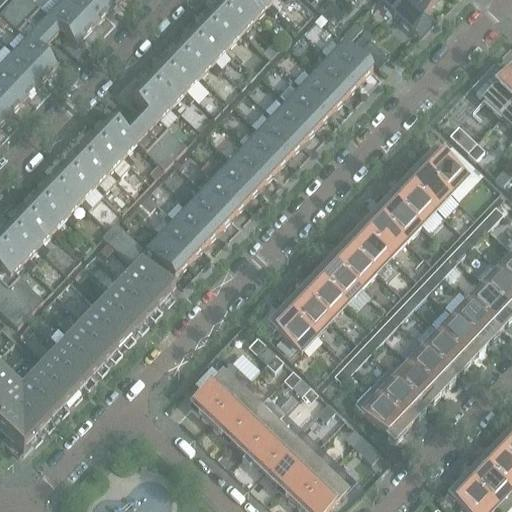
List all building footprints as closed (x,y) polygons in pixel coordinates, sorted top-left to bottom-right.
[(0,0),(0,5),(3,8),(9,1),(7,0),(0,0)] [(57,71),(44,59),(41,56),(61,35),(47,22),(48,21),(38,12),(25,0),(17,0),(0,18),(0,19),(27,45),(13,59),(42,87),(57,71)] [(91,35),(62,7),(54,0),(52,2),(50,0),(49,0),(38,12),(48,21),(47,22),(61,35),(76,51),(91,35)] [(105,20),(84,0),(68,0),(62,7),(91,35),(105,20)] [(119,5),(114,0),(84,0),(105,20),(119,5)] [(257,23),(232,0),(223,0),(214,11),(243,38),(253,27),(260,34),(264,30),(257,23)] [(271,9),(261,0),(232,0),(257,23),(267,12),(275,19),(278,16),(271,9)] [(261,0),(271,9),(279,0),(283,0),(288,5),(292,1),(290,0),(261,0)] [(394,19),(412,0),(381,0),(378,4),(394,19)] [(426,21),(440,6),(441,6),(434,0),(412,0),(394,19),(419,43),(433,29),(426,21)] [(327,25),(339,12),(332,6),(320,18),(327,25)] [(250,45),(243,38),(214,11),(200,25),(229,53),(239,42),(246,49),(250,45)] [(333,31),(345,18),(339,12),(327,25),(333,31)] [(229,53),(200,25),(186,40),(214,68),(225,57),(232,64),(236,60),(229,53)] [(350,47),(362,34),(355,27),(343,40),(350,47)] [(366,35),(353,50),(360,56),(369,46),(373,42),(366,35)] [(222,75),(214,68),(186,40),(172,55),(200,82),(211,71),(218,78),(222,75)] [(372,76),(343,48),(342,49),(335,42),(332,46),(339,53),(329,64),(358,91),(372,76)] [(388,64),(369,46),(360,56),(379,73),(388,64)] [(42,87),(13,59),(6,52),(0,59),(0,74),(28,101),(42,87)] [(200,82),(172,55),(158,70),(186,97),(197,86),(204,93),(208,89),(200,82)] [(358,91),(329,64),(321,57),(318,61),(325,67),(315,79),(343,106),(358,91)] [(194,104),(186,97),(158,70),(143,84),(172,112),(183,101),(190,108),(194,104)] [(343,106),(315,79),(307,72),(304,75),(311,82),(301,93),(329,121),(343,106)] [(28,101),(0,74),(0,102),(14,116),(28,101)] [(502,122),(511,111),(511,75),(484,105),(502,122)] [(179,119),(172,112),(143,84),(128,100),(144,115),(157,127),(159,126),(169,116),(176,123),(179,119)] [(329,121),(301,93),(293,87),(290,90),(297,97),(287,108),(315,136),(329,121)] [(315,136),(287,108),(280,101),(276,105),(283,112),(273,123),(301,150),(315,136)] [(0,130),(14,116),(0,102),(0,130)] [(511,131),(511,111),(502,122),(511,131)] [(186,152),(170,137),(159,126),(157,127),(144,115),(124,136),(109,121),(94,136),(123,164),(130,170),(134,167),(127,160),(137,149),(163,175),(186,152)] [(301,150),(273,123),(266,116),(262,120),(269,127),(259,138),(287,165),(301,150)] [(287,165),(259,138),(252,131),(248,135),(255,142),(245,153),(273,180),(287,165)] [(457,149),(466,139),(458,132),(450,141),(457,149)] [(123,164),(94,136),(80,151),(109,178),(116,185),(120,181),(113,175),(123,164)] [(273,180),(245,153),(238,146),(234,150),(241,157),(231,168),(259,195),(273,180)] [(475,166),(484,156),(476,149),(467,158),(475,166)] [(109,178),(80,151),(66,166),(95,193),(102,200),(106,196),(98,189),(109,178)] [(466,184),(441,159),(442,158),(436,151),(427,160),(429,162),(420,171),(451,200),(466,184)] [(259,195),(231,168),(224,161),(220,165),(227,172),(217,183),(245,209),(259,195)] [(95,193),(66,166),(52,181),(81,208),(88,215),(92,211),(84,204),(95,193)] [(451,200),(420,171),(405,187),(436,216),(451,200)] [(502,191),(511,182),(503,174),(494,184),(502,191)] [(245,209),(217,183),(210,176),(206,180),(213,186),(203,198),(231,224),(245,209)] [(81,208),(52,181),(38,195),(67,223),(74,230),(78,226),(70,219),(81,208)] [(436,216),(405,187),(390,203),(421,232),(436,216)] [(231,224),(203,198),(196,191),(192,194),(199,201),(189,212),(217,239),(231,224)] [(67,223),(38,195),(24,210),(53,237),(60,244),(64,241),(56,234),(67,223)] [(421,232),(390,203),(376,218),(406,247),(421,232)] [(217,239),(189,212),(182,206),(178,209),(185,216),(175,227),(203,254),(217,239)] [(53,237),(24,210),(10,225),(39,252),(46,259),(49,255),(42,248),(53,237)] [(491,233),(503,220),(495,213),(483,226),(491,233)] [(406,247),(376,218),(361,234),(391,263),(406,247)] [(203,254),(175,227),(168,220),(164,224),(171,231),(161,242),(189,269),(203,254)] [(39,252),(10,225),(0,235),(0,243),(25,267),(32,274),(35,270),(28,263),(39,252)] [(0,439),(22,461),(114,365),(174,301),(166,293),(175,283),(147,257),(115,228),(102,242),(106,247),(113,253),(136,275),(21,396),(0,375),(0,439)] [(485,239),(477,231),(465,244),(473,252),(485,239)] [(391,263),(361,234),(346,250),(376,279),(391,263)] [(189,269),(161,242),(154,235),(150,239),(158,246),(147,257),(175,283),(189,269)] [(0,273),(2,276),(9,282),(9,283),(14,278),(25,267),(0,243),(0,273)] [(473,252),(465,244),(453,257),(461,265),(473,252)] [(106,247),(99,255),(106,261),(113,253),(106,247)] [(376,279),(346,250),(331,265),(362,294),(376,279)] [(511,261),(498,275),(511,288),(511,261)] [(444,283),(456,270),(448,263),(436,275),(444,283)] [(362,294),(331,265),(316,281),(347,310),(362,294)] [(82,274),(74,282),(79,287),(87,279),(82,274)] [(444,283),(436,275),(423,288),(431,296),(444,283)] [(511,288),(498,275),(483,291),(511,318),(511,288)] [(2,276),(0,278),(0,287),(2,289),(9,282),(2,276)] [(9,282),(2,289),(8,295),(19,283),(14,278),(9,283),(9,282)] [(347,310),(316,281),(301,297),(332,326),(347,310)] [(19,283),(8,295),(13,299),(24,288),(19,283)] [(0,294),(5,299),(9,303),(14,308),(19,312),(23,317),(28,321),(32,317),(27,313),(22,308),(18,304),(13,299),(8,295),(2,289),(0,287),(0,294)] [(24,288),(13,299),(18,304),(29,292),(24,288)] [(511,321),(511,318),(483,291),(468,307),(499,336),(511,321)] [(29,292),(18,304),(22,308),(33,297),(29,292)] [(414,314),(426,302),(418,294),(406,307),(414,314)] [(33,297),(22,308),(27,313),(38,301),(33,297)] [(332,326),(301,297),(286,312),(317,341),(332,326)] [(499,336),(468,307),(459,297),(444,313),(454,322),(484,351),(499,336)] [(5,299),(0,303),(0,313),(9,303),(5,299)] [(38,301),(27,313),(32,317),(43,306),(38,301)] [(9,303),(0,313),(0,316),(3,319),(14,308),(9,303)] [(414,314),(406,307),(393,320),(401,327),(414,314)] [(14,308),(3,319),(8,324),(19,312),(14,308)] [(19,312),(8,324),(12,328),(23,317),(19,312)] [(317,341),(286,312),(277,322),(275,320),(267,329),(273,335),(275,333),(301,358),(317,341)] [(23,317),(12,328),(17,333),(28,321),(23,317)] [(484,351),(454,322),(439,338),(469,367),(484,351)] [(384,345),(396,333),(388,325),(376,338),(384,345)] [(384,345),(376,338),(364,351),(372,358),(384,345)] [(469,367),(439,338),(424,354),(454,383),(469,367)] [(256,360),(265,351),(257,343),(248,352),(256,360)] [(454,383),(424,354),(409,369),(439,398),(454,383)] [(354,377),(366,364),(358,357),(346,369),(354,377)] [(274,377),(283,368),(275,360),(266,370),(274,377)] [(210,429),(250,386),(232,369),(193,410),(204,418),(201,421),(210,429)] [(354,377),(346,369),(334,382),(342,390),(354,377)] [(439,398),(409,369),(394,385),(424,414),(439,398)] [(291,394),(300,384),(293,377),(284,386),(291,394)] [(424,414),(394,385),(386,377),(371,393),(409,429),(424,414)] [(230,442),(258,413),(268,403),(250,386),(210,429),(218,438),(221,434),(230,442)] [(409,429),(371,393),(356,410),(389,441),(387,443),(394,449),(402,440),(400,439),(409,429)] [(326,427),(335,418),(327,410),(318,419),(326,427)] [(247,459),(275,430),(258,413),(230,442),(247,459)] [(265,476),(292,446),(275,430),(247,459),(265,476)] [(282,492),(320,453),(302,436),(292,446),(265,476),(282,492)] [(353,452),(362,443),(354,436),(345,445),(353,452)] [(511,437),(510,436),(495,452),(511,467),(511,437)] [(371,470),(380,460),(372,452),(363,462),(371,470)] [(511,467),(495,452),(487,461),(481,468),(511,497),(511,467)] [(297,511),(337,469),(320,453),(282,492),(288,499),(285,502),(297,511)] [(511,511),(511,497),(481,468),(466,483),(495,511),(511,511)] [(331,511),(345,497),(347,498),(357,488),(337,469),(297,511),(331,511)] [(495,511),(466,483),(457,493),(455,491),(447,500),(453,506),(455,504),(463,511),(495,511)]
